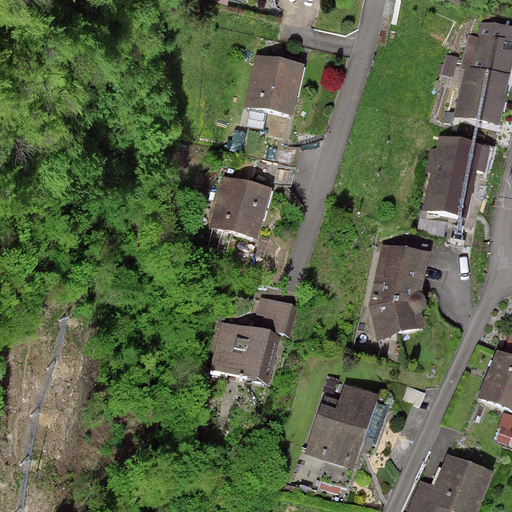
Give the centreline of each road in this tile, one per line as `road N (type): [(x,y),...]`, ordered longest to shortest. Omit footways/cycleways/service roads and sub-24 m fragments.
road 1 (residential): [(374,0),(291,287)]
road 2 (track): [(361,52),(217,21)]
